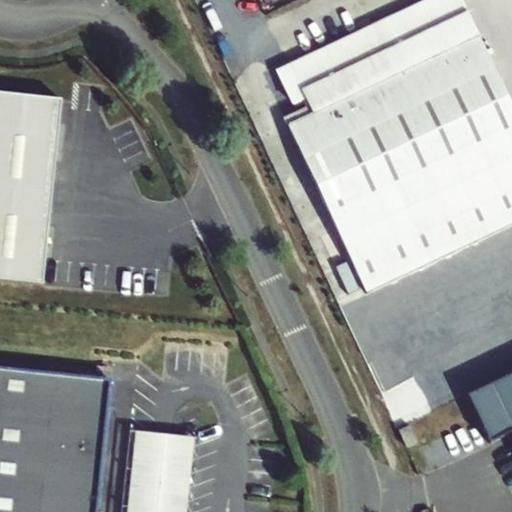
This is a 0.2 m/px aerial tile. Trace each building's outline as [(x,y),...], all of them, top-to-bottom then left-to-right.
[(456,0),(451,0),(275,83),(290,115),(299,111),(305,124),(286,133),(365,302),(511,232),(511,118),(480,50),(400,88),(388,61),(467,24),(456,0)] [(65,101),(0,93),(0,281),(45,286),(65,101)] [(97,511),(111,381),(0,369),(0,511),(97,511)] [(511,435),(511,377),(468,398),(490,445),(511,435)] [(190,511),(198,441),(139,435),(130,511),(190,511)]
